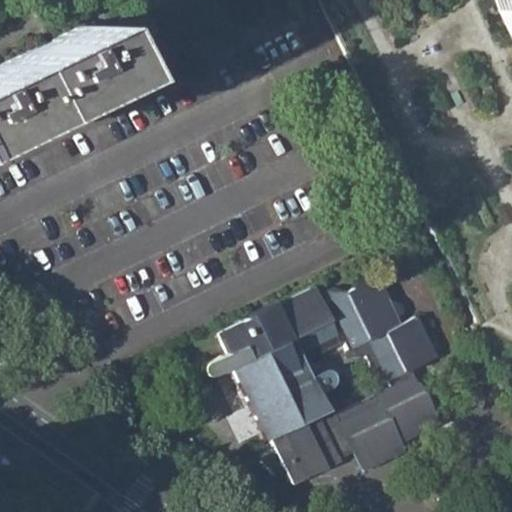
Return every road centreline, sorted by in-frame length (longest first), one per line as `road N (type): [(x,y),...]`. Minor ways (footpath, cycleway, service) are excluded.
road 1 (residential): [(165,511),(0,397)]
road 2 (residential): [(0,438),(104,511)]
